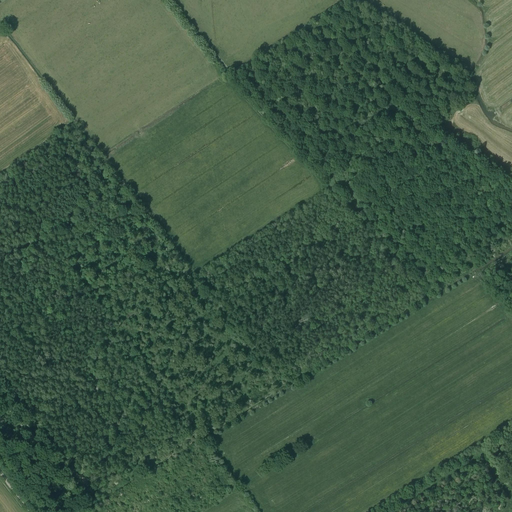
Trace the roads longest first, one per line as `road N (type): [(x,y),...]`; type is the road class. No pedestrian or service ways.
road 1 (track): [(281,387),(213,297),(216,287),(321,216),(337,138),(403,101),(436,67)]
road 2 (track): [(81,511),(428,295)]
